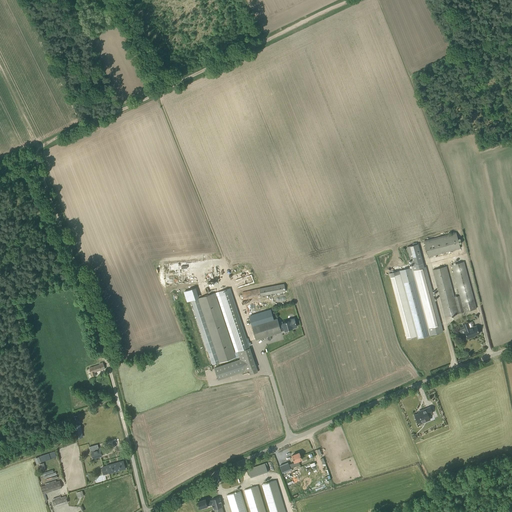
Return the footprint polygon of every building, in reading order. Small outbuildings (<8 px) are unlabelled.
[(428,257),(443,253),(444,254),(446,253),(446,252),(460,249),(456,235),(424,243),(428,257)] [(407,247),(413,270),(415,275),(414,275),(429,331),(442,328),(427,272),(425,267),(418,244),(407,247)] [(452,266),(460,295),(464,312),(476,309),(464,262),(452,266)] [(446,317),(459,313),(454,297),(446,267),(433,270),(446,317)] [(259,289),(247,292),(242,293),(243,299),(248,298),(286,291),(284,284),(259,288),(259,289)] [(215,293),(199,298),(198,287),(187,288),(189,309),(200,308),(200,304),(219,363),(236,357),(240,356),(241,359),(226,364),(214,368),(219,380),(245,371),(248,370),(250,374),(258,372),(237,308),(230,288),(225,290),(221,291),(219,292),(225,311),(226,316),(238,352),(235,353),(215,293)] [(271,310),(249,316),(252,327),(274,320),(271,310)] [(252,327),(256,339),(281,332),(281,331),(285,330),(285,331),(292,328),(297,326),(295,318),(290,320),(290,321),(283,323),(283,324),(279,325),(277,319),(252,327)] [(470,328),(468,323),(463,324),(465,330),(464,330),(467,339),(472,337),(472,336),(479,334),(476,326),(470,328)] [(92,377),(96,375),(95,372),(105,369),(103,362),(100,363),(100,365),(89,368),(92,377)] [(425,422),(430,420),(428,415),(432,413),(430,407),(421,410),(421,412),(415,415),(418,423),(425,420),(425,422)] [(77,425),(74,426),(77,438),(83,437),(81,429),(78,430),(77,425)] [(93,459),(102,456),(100,449),(90,452),(93,459)] [(291,468),(300,464),(298,461),(302,459),(299,452),(292,455),(295,462),(289,465),(288,463),(280,466),(282,473),(292,469),(291,468)] [(109,473),(126,469),(123,461),(119,462),(107,466),(108,468),(109,473)] [(251,478),(268,472),(265,463),(248,469),(251,478)] [(56,480),(45,484),(45,485),(41,486),(43,494),(58,488),(58,489),(62,488),(60,480),(57,481),(56,480)] [(270,511),(285,511),(276,480),(262,484),(270,511)] [(251,511),(265,511),(258,486),(244,490),(251,511)] [(246,511),(242,496),(240,491),(227,495),(232,511),(246,511)] [(52,500),(55,507),(68,502),(65,496),(61,497),(61,496),(53,498),(54,500),(52,500)] [(222,506),(219,497),(211,500),(211,501),(206,502),(205,499),(198,501),(200,508),(212,504),(213,510),(214,509),(214,511),(223,511),(222,507),(222,506)]
